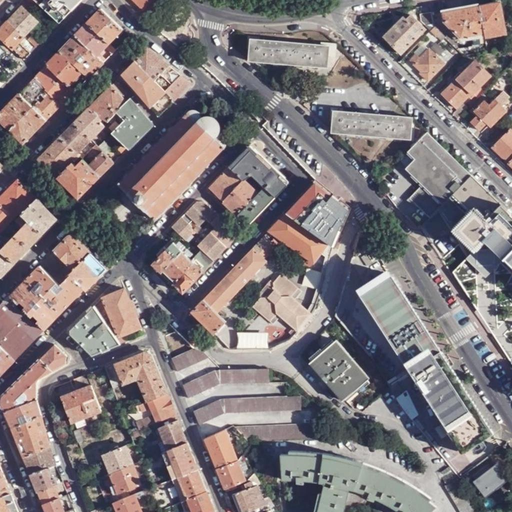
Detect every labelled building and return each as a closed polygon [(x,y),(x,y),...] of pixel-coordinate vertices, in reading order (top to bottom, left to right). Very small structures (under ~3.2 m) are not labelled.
[(36,2),(34,0),(29,0),(22,8),(27,12),(36,2)] [(34,0),(36,2),(55,18),(61,23),(84,0),(34,0)] [(156,0),(132,0),(146,13),(157,1),(156,0)] [(498,2),(478,6),(485,38),(505,34),(498,2)] [(464,43),(485,39),(485,38),(478,6),(442,13),(444,23),(464,43)] [(27,12),(22,8),(8,22),(26,37),(39,23),(27,12)] [(102,9),(88,24),(110,44),(123,30),(102,9)] [(422,22),(430,31),(434,27),(431,12),(421,14),(422,22)] [(401,54),(425,29),(412,16),(407,21),(403,18),(384,37),(401,54)] [(54,31),(61,23),(55,18),(47,25),(54,31)] [(26,37),(8,22),(0,30),(0,37),(25,61),(31,55),(20,43),(26,37)] [(88,24),(76,36),(104,63),(105,61),(100,56),(107,49),(112,54),(116,51),(110,44),(88,24)] [(440,41),(444,38),(434,27),(430,31),(440,41)] [(37,48),(43,42),(36,35),(30,41),(37,48)] [(70,43),(61,52),(82,72),(88,78),(104,63),(76,36),(70,43)] [(250,49),(249,60),(327,68),(328,57),(335,57),(337,44),(321,43),(321,45),(260,39),(261,36),(248,36),(247,49),(250,49)] [(505,51),(511,61),(511,60),(511,48),(510,45),(498,48),(500,52),(505,51)] [(149,49),(136,62),(175,101),(192,83),(149,49)] [(428,81),(444,64),(429,49),(420,58),(416,54),(410,61),(422,72),(420,73),(428,81)] [(61,52),(47,66),(69,85),(82,72),(61,52)] [(471,92),(489,74),(474,60),(461,74),(459,71),(451,79),(454,82),(442,94),(457,108),(468,97),(471,99),(474,95),(471,92)] [(175,101),(136,62),(122,75),(160,117),(175,101)] [(48,92),(61,106),(75,91),(69,85),(47,66),(35,79),(48,92)] [(20,94),(33,107),(48,92),(35,79),(24,90),(20,94)] [(99,99),(90,108),(105,124),(120,113),(131,98),(116,81),(99,99)] [(504,90),(495,96),(500,104),(509,98),(504,90)] [(33,107),(46,120),(61,106),(48,92),(33,107)] [(0,114),(0,120),(10,130),(33,107),(20,94),(0,114)] [(120,113),(105,124),(123,144),(128,149),(154,123),(131,98),(120,113)] [(490,127),(507,110),(494,99),(489,105),(484,100),(474,111),(477,115),(471,122),(480,131),(487,124),(490,127)] [(453,116),(457,119),(468,108),(464,104),(453,116)] [(33,107),(10,130),(24,143),(46,120),(33,107)] [(105,124),(90,108),(76,122),(91,138),(105,124)] [(332,133),(333,133),(410,140),(412,118),(343,112),(343,109),(331,108),(330,121),(333,122),(332,133)] [(170,131),(118,184),(155,220),(156,221),(209,167),(208,166),(209,165),(208,164),(223,149),(224,150),(226,148),(227,145),(228,140),(225,136),(222,134),(220,134),(222,128),(221,124),(218,119),(215,116),(212,115),(208,115),(203,117),(201,111),(198,109),(194,109),(189,110),(187,113),(187,115),(172,131),(170,131)] [(91,138),(76,122),(61,137),(77,152),(91,138)] [(492,147),(509,163),(511,160),(511,131),(510,129),(492,147)] [(420,208),(430,217),(438,209),(471,175),(427,132),(407,152),(415,160),(431,176),(421,186),(409,199),(420,208)] [(77,152),(61,137),(39,158),(58,177),(71,164),(70,163),(72,161),(70,159),(75,154),(77,152)] [(109,156),(96,142),(82,156),(82,157),(101,175),(115,162),(109,156)] [(128,149),(123,144),(119,148),(123,153),(128,149)] [(252,147),(231,168),(243,180),(250,175),(263,188),(257,194),(237,214),(247,224),(289,182),(252,147)] [(115,151),(109,156),(115,162),(120,156),(115,151)] [(71,164),(58,177),(79,197),(101,175),(82,157),(73,166),(71,164)] [(408,174),(421,186),(431,176),(415,160),(408,167),(408,174)] [(243,180),(231,168),(210,188),(223,200),(243,180)] [(511,215),(483,187),(471,175),(438,209),(469,257),(464,262),(478,276),(480,274),(482,276),(487,272),(488,273),(500,260),(503,258),(511,266),(511,215)] [(18,179),(0,196),(0,201),(18,216),(19,214),(21,216),(37,198),(18,179)] [(243,180),(223,200),(230,208),(237,214),(257,194),(243,180)] [(286,213),(328,244),(333,248),(351,209),(332,194),(317,181),(286,213)] [(57,219),(37,198),(21,216),(22,217),(28,222),(43,234),(57,219)] [(18,216),(0,201),(0,233),(6,228),(9,231),(13,228),(9,224),(14,219),(18,216)] [(196,203),(172,228),(185,241),(191,234),(191,227),(189,224),(194,220),(199,226),(206,219),(215,227),(198,245),(201,249),(213,261),(238,236),(222,221),(204,203),(203,203),(203,205),(199,205),(199,203),(196,203)] [(276,235),(282,239),(306,257),(304,263),(309,266),(314,263),(324,249),(328,244),(286,213),(269,230),(276,235)] [(14,263),(43,234),(28,222),(22,217),(17,222),(23,227),(10,241),(0,250),(14,263)] [(0,235),(0,250),(10,241),(0,235)] [(265,235),(253,247),(264,258),(282,239),(276,235),(271,241),(265,235)] [(68,236),(54,250),(73,270),(91,251),(76,236),(68,236)] [(172,282),(182,292),(212,261),(213,261),(201,249),(190,260),(173,243),(166,250),(164,247),(157,254),(160,256),(153,263),(162,272),(162,271),(173,281),(172,282)] [(264,258),(253,247),(207,295),(221,308),(267,260),(264,258)] [(324,249),(314,263),(324,270),(329,253),(324,249)] [(0,250),(0,277),(0,278),(14,263),(0,250)] [(69,273),(70,274),(84,288),(86,290),(108,268),(91,251),(73,270),(69,273)] [(500,260),(511,272),(511,266),(503,258),(500,260)] [(60,284),(40,265),(26,279),(62,311),(84,288),(70,274),(60,284)] [(312,314),(313,313),(292,295),(299,288),(283,274),(275,282),(272,280),(258,295),(261,298),(253,306),(270,321),(277,313),(294,327),(298,331),(312,314)] [(317,298),(322,280),(309,275),(302,293),(317,298)] [(440,351),(391,276),(362,298),(410,373),(391,384),(443,467),(494,435),(440,351)] [(62,311),(26,279),(10,296),(44,329),(62,311)] [(103,297),(95,305),(102,316),(107,314),(109,318),(112,317),(119,336),(141,327),(125,288),(103,297)] [(221,308),(207,295),(191,311),(214,334),(230,316),(221,308)] [(44,329),(10,296),(0,306),(0,344),(14,360),(34,339),(44,329)] [(102,316),(95,305),(70,329),(70,333),(92,355),(121,344),(102,316)] [(239,334),(240,350),(270,349),(290,340),(285,327),(267,333),(239,334)] [(290,332),(294,336),(298,331),(294,327),(290,332)] [(220,336),(214,341),(223,351),(228,346),(220,336)] [(336,339),(310,362),(324,380),(342,400),(369,377),(336,339)] [(0,344),(0,374),(14,360),(0,344)] [(55,344),(41,358),(51,371),(64,364),(66,356),(55,344)] [(204,353),(193,348),(172,359),(178,373),(208,357),(204,353)] [(104,366),(109,380),(112,387),(135,378),(138,379),(147,401),(167,393),(152,354),(144,351),(104,366)] [(51,371),(41,358),(3,394),(2,404),(4,411),(37,400),(36,381),(39,378),(51,371)] [(104,366),(89,372),(95,385),(109,380),(104,366)] [(220,370),(220,369),(183,386),(188,398),(221,383),(269,382),(269,369),(220,370)] [(101,410),(91,383),(60,395),(71,421),(101,410)] [(175,415),(167,393),(147,401),(136,405),(140,412),(144,410),(146,416),(133,422),(137,430),(156,423),(175,415)] [(225,398),(193,411),(199,425),(225,413),(300,411),(301,409),(300,396),(225,398)] [(37,400),(4,411),(11,427),(41,414),(37,400)] [(41,414),(11,427),(23,456),(50,446),(41,414)] [(185,440),(175,415),(156,423),(157,427),(152,429),(160,452),(185,440)] [(317,424),(234,426),(247,440),(317,437),(317,424)] [(74,430),(78,441),(83,440),(78,428),(74,430)] [(204,438),(216,469),(238,460),(225,429),(204,438)] [(196,467),(185,440),(160,452),(170,479),(196,467)] [(50,446),(23,456),(26,464),(30,473),(46,469),(55,466),(50,446)] [(103,455),(110,473),(131,466),(125,446),(103,455)] [(430,511),(435,505),(418,493),(409,486),(392,478),(352,462),(311,455),(305,455),(281,454),(282,479),(297,480),(297,483),(304,483),(304,479),(323,483),(316,511),(343,511),(350,489),(368,495),(367,499),(374,501),(375,499),(401,511),(430,511)] [(216,469),(224,489),(234,485),(234,483),(250,475),(242,455),(238,460),(216,469)] [(103,481),(111,502),(126,497),(124,490),(140,485),(136,472),(142,470),(139,462),(131,466),(110,473),(105,475),(106,480),(103,481)] [(488,464),(471,476),(484,492),(500,480),(488,464)] [(205,490),(196,467),(170,479),(179,502),(205,490)] [(0,495),(11,491),(1,468),(0,468),(0,495)] [(46,469),(30,473),(37,492),(53,486),(52,485),(59,483),(56,475),(49,478),(46,469)] [(233,492),(240,511),(241,511),(258,505),(260,511),(275,506),(268,495),(263,497),(257,483),(260,482),(254,473),(249,476),(241,484),(243,488),(233,492)] [(475,511),(477,510),(457,478),(444,486),(460,511),(475,511)] [(53,486),(37,492),(42,503),(58,499),(56,492),(66,489),(63,482),(59,483),(52,485),(53,486)] [(141,511),(136,498),(142,496),(144,500),(152,497),(149,489),(126,497),(111,502),(109,503),(111,511),(141,511)] [(210,511),(214,511),(205,490),(179,502),(180,502),(183,511),(210,511)] [(0,511),(19,511),(11,491),(0,495),(0,511)] [(63,511),(58,499),(42,503),(45,511),(63,511)]
